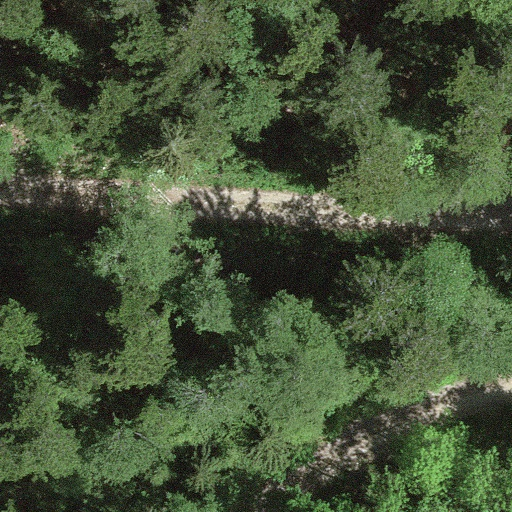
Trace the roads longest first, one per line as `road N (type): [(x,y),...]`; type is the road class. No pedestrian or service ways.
road 1 (track): [(0,189),(511,214)]
road 2 (track): [(511,384),(417,420),(313,474),(263,511)]
